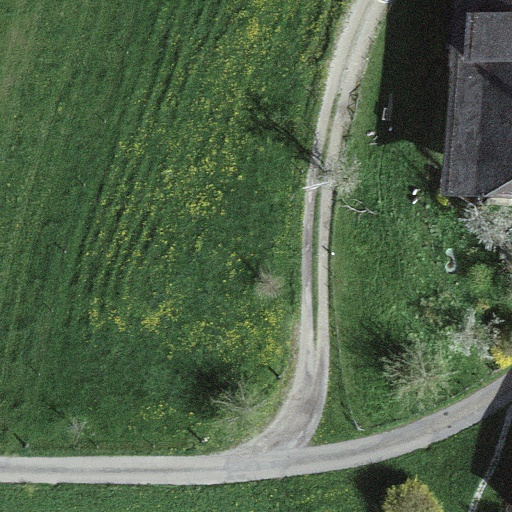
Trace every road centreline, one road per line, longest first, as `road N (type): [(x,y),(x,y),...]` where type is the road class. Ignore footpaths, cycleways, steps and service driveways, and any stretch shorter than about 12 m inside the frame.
road 1 (unclassified): [(0,468),(204,472),(317,462),(425,429),(511,380)]
road 2 (track): [(296,465),(323,140),(373,0)]
